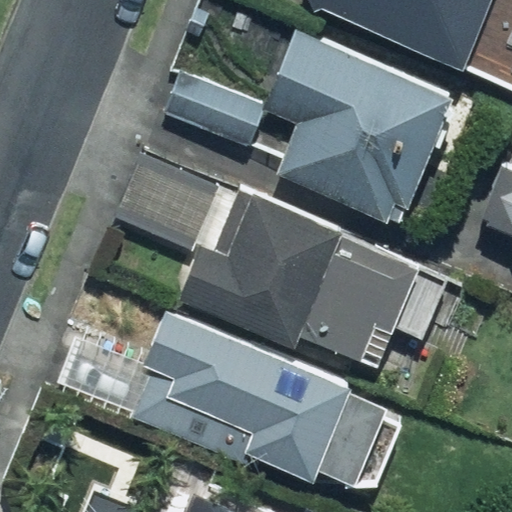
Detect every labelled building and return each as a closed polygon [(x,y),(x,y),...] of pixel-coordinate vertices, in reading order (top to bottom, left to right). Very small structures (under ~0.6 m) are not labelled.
[(511,0),(326,0),(511,73),(511,0)] [(298,118),(281,161),(407,213),(460,85),(296,17),(260,102),(298,118)] [(262,92),(192,66),(176,108),(246,134),(262,92)] [(194,244),(201,229),(216,236),(243,178),(146,136),(114,210),(194,244)] [(511,154),(491,209),(511,217),(511,154)] [(378,353),(422,258),(243,178),(216,236),(201,229),(194,244),(185,263),(378,353)] [(409,410),(388,401),(393,390),(169,295),(145,350),(161,356),(144,397),(352,486),(360,467),(381,476),(409,410)] [(106,485),(96,511),(361,511),(315,494),(307,511),(286,511),(169,461),(155,502),(106,485)]
